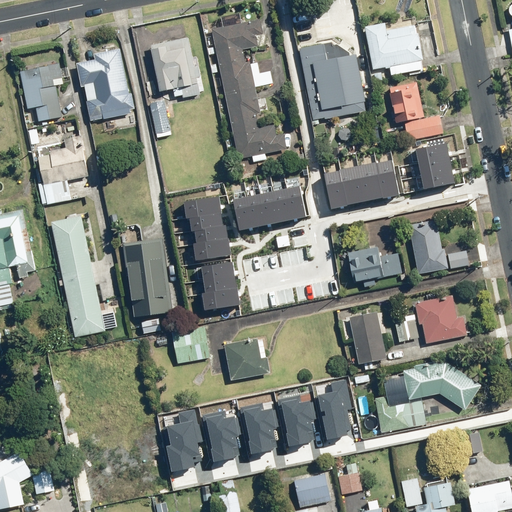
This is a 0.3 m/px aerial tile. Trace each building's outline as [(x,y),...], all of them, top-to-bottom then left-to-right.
[(260,59),(248,62),(246,49),(271,44),(269,32),(266,17),(247,20),(245,11),(224,15),(227,27),(215,29),(218,45),(210,47),(211,55),(220,54),(221,61),(213,63),(215,72),(224,71),(240,158),(254,155),(255,163),(269,160),(267,153),(291,148),(288,131),(280,132),(279,123),(263,126),(261,113),(269,111),(265,93),(259,94),(258,87),(276,83),(273,70),(262,72),(260,59)] [(393,73),(429,68),(421,17),(370,25),(377,70),(392,67),(393,73)] [(190,35),(153,44),(164,90),(176,87),(178,98),(203,92),(190,35)] [(328,43),(302,47),(314,120),(335,116),(337,127),(352,125),(350,113),(371,110),(361,53),(331,58),(328,43)] [(107,114),(110,130),(125,127),(122,111),(139,108),(136,92),(133,93),(125,48),(100,52),(101,59),(81,63),(85,86),(98,83),(100,97),(89,99),(92,117),(107,114)] [(63,62),(23,67),(29,110),(38,108),(39,119),(63,116),(59,84),(66,83),(63,62)] [(425,82),(393,87),(399,121),(408,119),(431,115),(425,82)] [(166,100),(152,104),(158,132),(173,129),(166,100)] [(431,115),(408,119),(412,140),(448,134),(445,113),(431,115)] [(40,126),(31,129),(34,144),(44,142),(40,126)] [(69,147),(43,152),(48,182),(50,182),(72,178),(93,175),(86,134),(67,137),(69,147)] [(417,147),(426,189),(458,182),(449,141),(417,147)] [(113,152),(99,154),(101,169),(115,167),(113,152)] [(326,172),(332,206),(400,193),(394,160),(326,172)] [(72,178),(50,182),(48,182),(40,184),(43,201),(50,200),(51,203),(85,197),(84,191),(74,193),(72,178)] [(233,197),(239,231),(307,218),(300,184),(233,197)] [(186,202),(207,311),(240,305),(219,196),(186,202)] [(0,300),(2,300),(3,306),(16,303),(12,284),(16,284),(13,270),(18,269),(19,278),(32,276),(31,270),(37,269),(26,210),(3,215),(3,212),(0,212),(0,300)] [(63,286),(67,285),(75,325),(72,325),(74,336),(108,329),(96,271),(84,213),(53,220),(65,279),(61,280),(63,286)] [(439,218),(413,222),(421,272),(451,267),(448,249),(444,250),(439,218)] [(277,243),(258,244),(260,280),(308,278),(306,237),(284,238),(284,244),(277,245),(277,243)] [(168,242),(127,245),(134,317),(174,313),(168,242)] [(379,247),(350,253),(355,282),(362,281),(363,287),(375,285),(374,277),(403,272),(399,251),(380,254),(379,247)] [(470,249),(451,252),(453,268),(473,265),(470,249)] [(335,275),(316,278),(318,296),(338,294),(335,275)] [(55,284),(43,285),(45,297),(57,296),(55,284)] [(297,291),(280,293),(282,303),(298,301),(297,291)] [(425,322),(429,341),(470,333),(466,314),(460,316),(456,293),(418,301),(423,323),(425,322)] [(388,357),(379,312),(340,319),(344,340),(354,339),(359,363),(388,357)] [(417,314),(397,318),(402,340),(421,336),(417,314)] [(173,330),(179,361),(212,355),(206,324),(173,330)] [(228,343),(235,379),(275,372),(271,355),(269,356),(266,337),(262,337),(228,343)] [(77,384),(79,393),(130,382),(126,360),(105,365),(103,356),(67,364),(71,385),(77,384)] [(391,394),(379,396),(384,431),(429,425),(426,399),(447,396),(447,395),(469,409),(486,383),(449,359),(437,360),(407,365),(408,372),(388,375),(391,394)] [(330,439),(351,434),(340,387),(318,392),(330,439)] [(83,419),(85,429),(137,418),(132,396),(111,401),(109,392),(73,400),(78,421),(83,419)] [(315,430),(313,419),(317,418),(312,396),(304,398),(303,393),(283,398),(290,427),(287,428),(291,445),(313,440),(311,431),(315,430)] [(278,437),(276,427),(280,426),(275,404),(267,406),(266,401),(246,406),(253,435),(250,435),(254,453),(276,447),(274,438),(278,437)] [(242,446),(240,436),(244,435),(239,413),(229,415),(228,410),(208,415),(215,444),(213,445),(217,462),(239,457),(237,448),(242,446)] [(169,423),(174,443),(168,444),(174,469),(197,464),(195,454),(203,452),(195,418),(169,423)] [(86,438),(92,468),(141,457),(137,439),(122,443),(119,430),(86,438)] [(486,451),(483,431),(460,434),(463,455),(486,451)] [(0,504),(1,509),(28,503),(24,481),(38,473),(24,450),(0,463),(0,504)] [(350,472),(342,473),(345,493),(365,490),(361,460),(348,462),(350,472)] [(91,475),(97,499),(147,487),(143,472),(131,474),(129,467),(91,475)] [(328,472),(298,478),(304,506),(334,499),(328,472)] [(58,473),(36,476),(39,494),(60,491),(58,473)] [(450,511),(449,503),(459,501),(455,479),(451,480),(450,473),(433,476),(434,482),(428,483),(432,501),(426,502),(419,504),(420,511),(450,511)] [(404,479),(409,506),(419,504),(426,502),(421,475),(404,479)] [(511,480),(472,487),(476,511),(499,511),(499,509),(511,506),(511,480)] [(211,482),(201,484),(203,497),(212,495),(211,482)] [(224,492),(220,492),(223,511),(231,511),(244,509),(239,482),(223,485),(224,492)] [(386,511),(385,505),(381,505),(380,497),(371,499),(372,508),(359,511),(386,511)]
